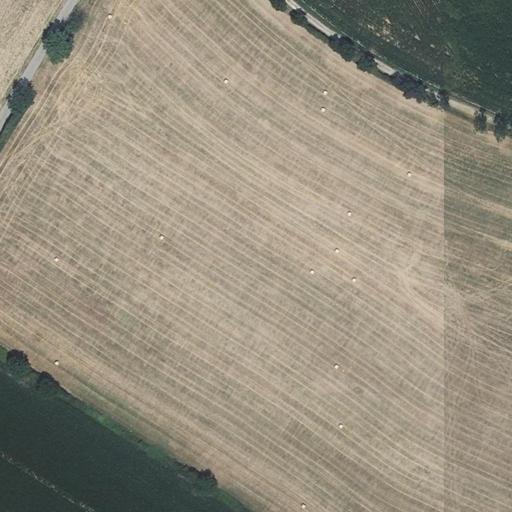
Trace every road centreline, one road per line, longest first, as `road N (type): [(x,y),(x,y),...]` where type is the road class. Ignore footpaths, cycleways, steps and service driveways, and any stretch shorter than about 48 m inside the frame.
road 1 (track): [(511,128),(440,99),(292,0)]
road 2 (residential): [(0,130),(78,0)]
